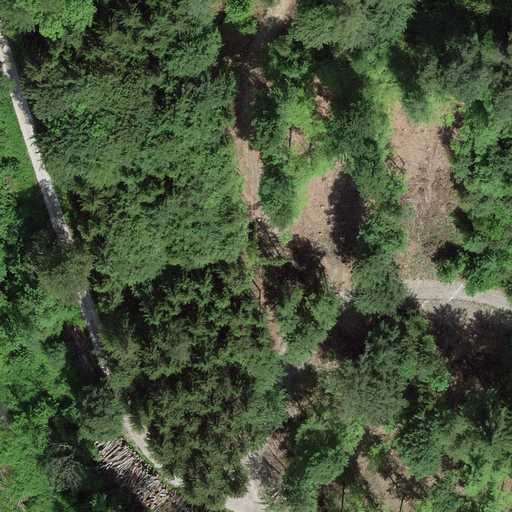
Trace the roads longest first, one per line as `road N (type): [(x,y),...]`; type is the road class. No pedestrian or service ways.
road 1 (track): [(0,35),(135,427),(173,469),(252,511)]
road 2 (track): [(297,339),(335,304),(388,292),(511,304)]
road 3 (track): [(223,496),(249,460),(297,339)]
